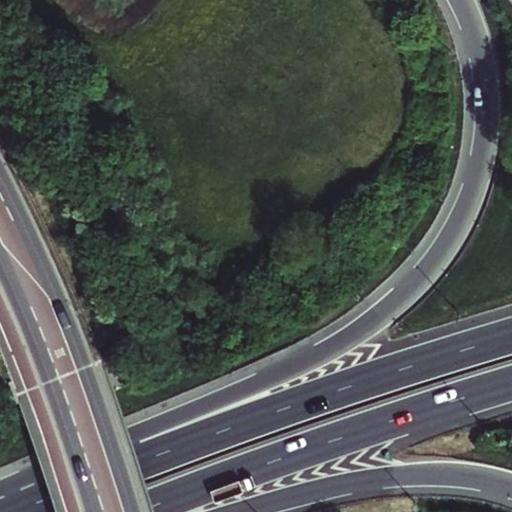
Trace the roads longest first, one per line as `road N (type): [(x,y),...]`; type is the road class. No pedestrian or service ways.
road 1 (trunk): [(461,0),(481,51),(485,135),(467,209),(428,270),(328,349),(0,493)]
road 2 (trunk): [(511,334),(269,413),(12,511)]
road 3 (trunk): [(135,511),(511,382)]
road 4 (primary): [(127,511),(90,394),(0,189)]
road 5 (trunk): [(232,511),(389,476),(440,473),(511,485)]
road 6 (primary): [(0,275),(88,511)]
